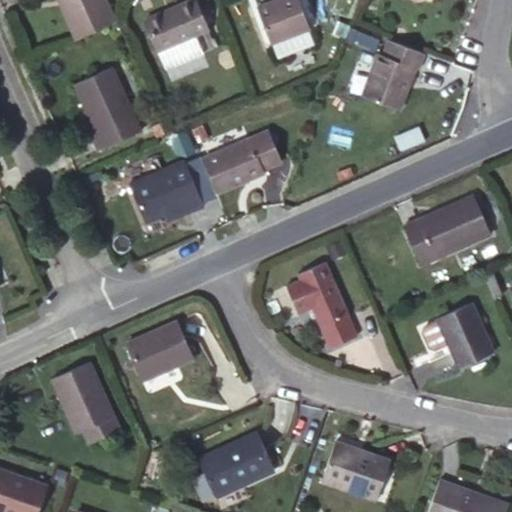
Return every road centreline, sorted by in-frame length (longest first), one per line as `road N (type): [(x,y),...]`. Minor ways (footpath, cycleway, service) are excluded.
road 1 (residential): [(215,269),(254,349),(293,379),(479,427),(511,427)]
road 2 (residential): [(215,269),(503,140)]
road 3 (residential): [(0,86),(101,320)]
road 4 (residential): [(503,140),(482,76),(494,0)]
road 5 (residential): [(101,320),(215,269)]
